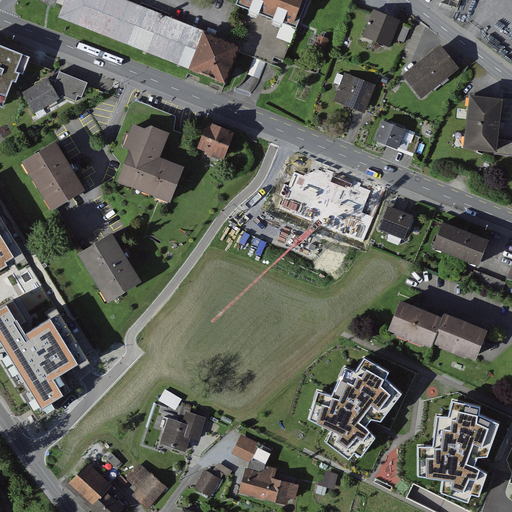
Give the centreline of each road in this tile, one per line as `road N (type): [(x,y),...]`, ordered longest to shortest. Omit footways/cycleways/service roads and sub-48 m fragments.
road 1 (residential): [(511,223),(0,19)]
road 2 (residential): [(29,457),(131,356)]
road 3 (tertiary): [(511,80),(405,0)]
